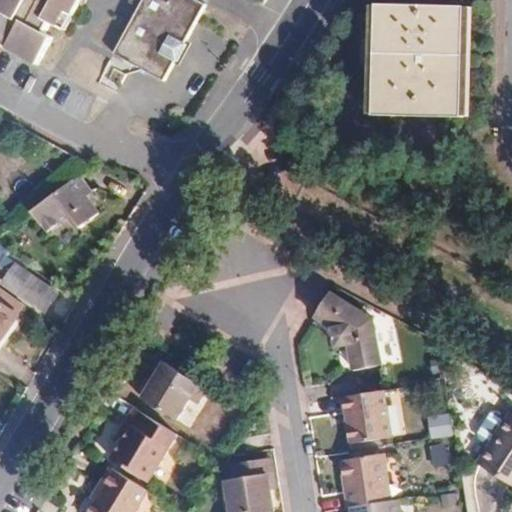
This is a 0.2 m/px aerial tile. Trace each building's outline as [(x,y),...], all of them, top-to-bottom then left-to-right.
[(75,14),(81,2),(81,0),(0,0),(0,42),(40,64),(54,37),(45,33),(48,26),(51,21),(60,26),(65,16),(68,10),(75,14)] [(197,0),(145,0),(136,16),(127,33),(116,53),(165,81),(186,41),(207,5),(197,0)] [(464,6),(378,5),(376,113),(463,115),(464,6)] [(65,16),(60,26),(66,29),(75,14),(68,10),(65,16)] [(98,190),(84,172),(75,180),(87,197),(98,190)] [(87,197),(75,180),(34,212),(50,233),(73,216),(83,229),(101,215),(87,197)] [(0,265),(12,273),(7,280),(47,309),(56,296),(35,281),(15,268),(17,265),(7,258),(10,253),(0,246),(0,265)] [(35,281),(56,296),(61,289),(41,275),(35,281)] [(375,322),(331,292),(321,310),(344,327),(335,333),(340,348),(352,343),(360,363),(387,357),(375,322)] [(0,301),(0,342),(19,315),(0,301)] [(315,320),(335,333),(344,327),(321,310),(315,320)] [(390,365),(387,357),(360,363),(363,370),(390,365)] [(206,388),(159,358),(148,375),(153,378),(141,396),(176,418),(187,399),(196,404),(206,388)] [(390,438),(384,391),(343,397),(345,413),(350,412),(351,424),(347,425),(350,444),(390,438)] [(148,481),(177,435),(133,408),(124,423),(131,427),(122,442),(112,458),(148,481)] [(478,462),(511,483),(511,411),(478,462)] [(452,413),(429,415),(431,439),(454,436),(452,413)] [(115,437),(122,442),(131,427),(124,423),(115,437)] [(450,443),(432,443),(432,464),(451,464),(450,443)] [(339,461),(346,508),(387,502),(380,455),(339,461)] [(267,477),(274,476),(272,460),(232,464),(234,478),(224,480),(229,511),(271,511),(268,490),(267,477)] [(102,489),(97,498),(87,511),(133,511),(147,490),(109,466),(97,485),(102,489)] [(276,489),(274,476),(267,477),(268,490),(276,489)] [(102,489),(97,485),(91,494),(97,498),(102,489)] [(397,511),(395,501),(387,502),(346,508),(346,511),(397,511)]
